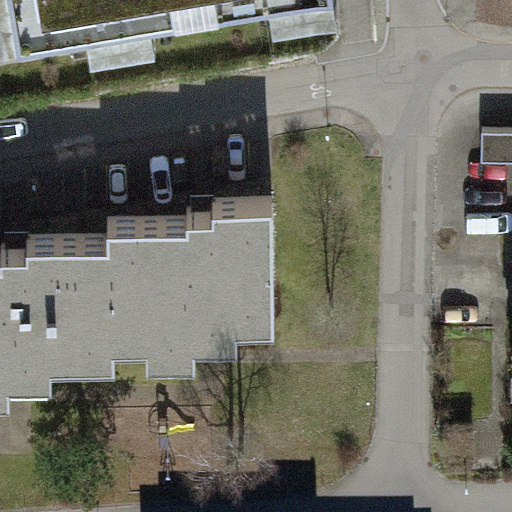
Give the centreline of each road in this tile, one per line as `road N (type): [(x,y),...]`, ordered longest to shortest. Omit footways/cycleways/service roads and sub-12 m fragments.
road 1 (residential): [(392,511),(417,62)]
road 2 (residential): [(0,135),(417,62)]
